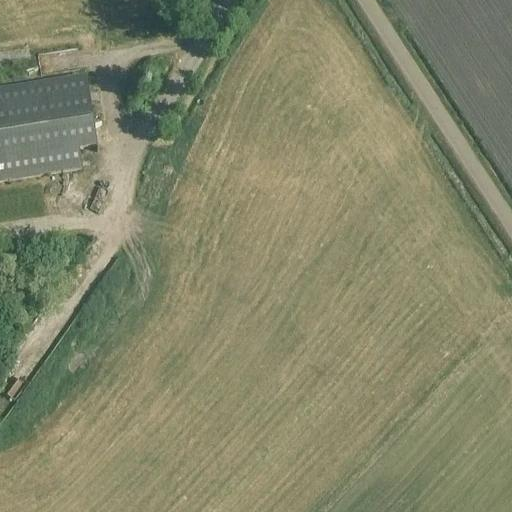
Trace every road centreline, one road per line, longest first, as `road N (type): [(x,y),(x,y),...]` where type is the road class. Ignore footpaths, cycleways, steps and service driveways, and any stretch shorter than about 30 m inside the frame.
road 1 (track): [(228,0),(130,151),(119,205),(112,215),(83,215)]
road 2 (unclassified): [(511,229),(365,0)]
